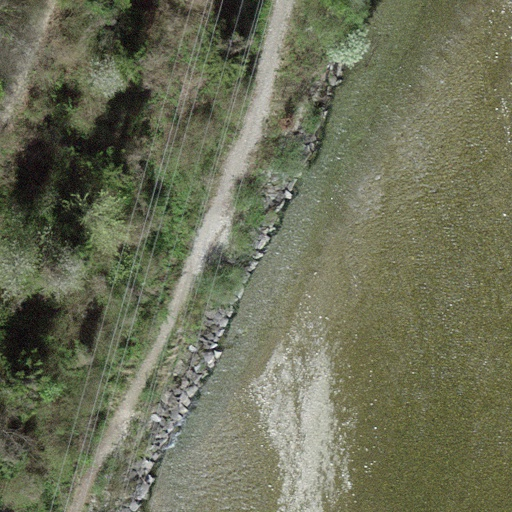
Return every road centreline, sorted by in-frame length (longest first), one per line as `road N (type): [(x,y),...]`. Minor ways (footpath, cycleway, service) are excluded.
road 1 (track): [(274,0),(241,143),(210,230),(70,511)]
road 2 (track): [(43,0),(0,114)]
